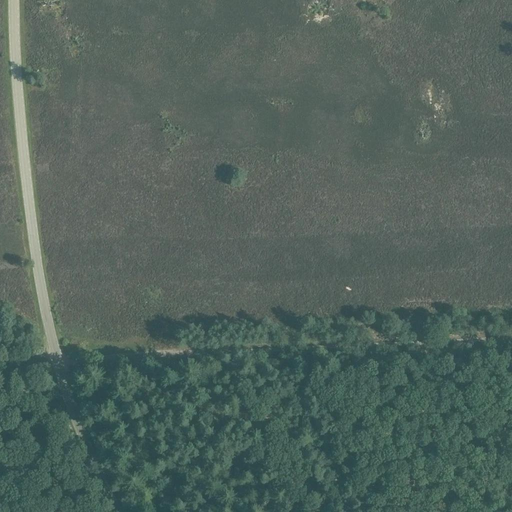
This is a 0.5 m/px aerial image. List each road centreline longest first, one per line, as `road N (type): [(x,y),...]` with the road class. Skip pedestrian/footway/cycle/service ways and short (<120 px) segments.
road 1 (unclassified): [(115,511),(65,391),(42,300),(13,0)]
road 2 (track): [(511,339),(0,361)]
